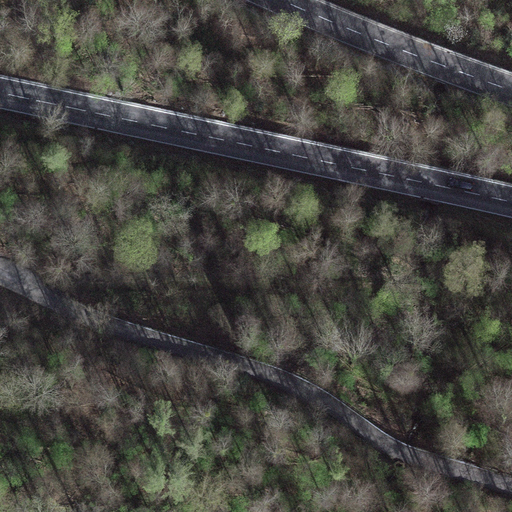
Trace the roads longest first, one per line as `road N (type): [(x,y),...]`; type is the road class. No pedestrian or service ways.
road 1 (unclassified): [(511,486),(365,432),(320,400),(68,309),(0,276)]
road 2 (primary): [(511,205),(0,94)]
road 3 (tertiary): [(280,0),(511,91)]
